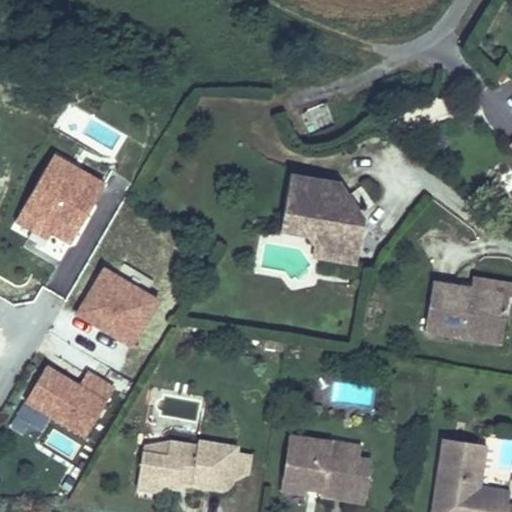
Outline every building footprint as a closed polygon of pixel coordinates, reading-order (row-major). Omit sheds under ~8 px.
[(310,111),(319,130),(335,123),(327,104),(310,111)] [(495,196),(511,200),(511,188),(511,186),(511,144),(503,154),(511,163),(498,180),(495,196)] [(109,180),(57,150),(16,221),(48,240),(52,233),(71,244),(109,180)] [(344,207),(329,188),(331,173),(282,167),(277,209),(297,212),(315,234),(314,248),(352,253),(358,209),(344,207)] [(358,209),(331,173),(329,188),(344,207),(358,209)] [(315,234),(297,212),(277,209),(275,222),(303,226),(310,236),(309,248),(314,248),(315,234)] [(75,313),(134,347),(163,297),(104,263),(75,313)] [(504,328),(510,293),(433,281),(425,330),(479,339),(481,325),(504,328)] [(502,343),(504,328),(481,325),(479,339),(502,343)] [(53,419),(85,438),(116,386),(87,369),(79,383),(48,364),(25,403),(53,419)] [(53,419),(25,403),(12,426),(25,434),(31,424),(45,432),(53,419)] [(366,497),(372,459),(360,457),(361,446),(292,435),(284,490),(307,494),(307,488),(308,483),(325,486),(324,491),(366,497)] [(139,484),(165,487),(181,489),(182,483),(228,490),(235,490),(236,482),(240,452),(241,443),(199,438),(199,442),(166,438),(164,451),(144,449),(139,484)] [(164,451),(166,438),(144,444),(144,449),(164,451)] [(511,511),(511,505),(507,505),(509,492),(481,487),(487,447),(442,441),(435,489),(445,491),(442,511),(511,511)] [(251,474),(254,453),(240,452),(236,482),(251,474)] [(138,490),(159,492),(165,487),(139,484),(138,490)] [(442,511),(445,491),(435,489),(431,511),(442,511)] [(365,502),(366,497),(324,491),(324,496),(365,502)]
